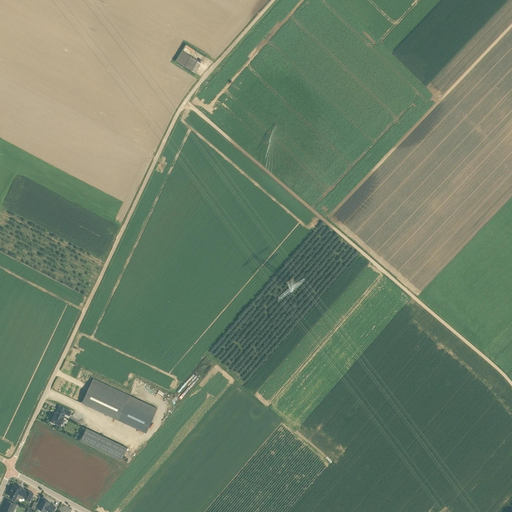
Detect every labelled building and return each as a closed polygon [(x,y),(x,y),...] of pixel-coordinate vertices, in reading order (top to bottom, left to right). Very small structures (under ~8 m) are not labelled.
[(191,56),(185,66),(195,73),(201,62),(191,56)] [(82,403),(146,433),(158,408),(93,378),(82,403)] [(60,406),(56,413),(55,413),(51,421),(52,422),(51,423),(54,424),(55,423),(60,426),(64,417),(65,414),(69,416),(71,411),(60,406)] [(128,448),(87,428),(81,441),(122,460),(128,448)] [(23,489),(23,488),(18,485),(17,487),(14,485),(10,492),(12,493),(10,496),(15,499),(19,493),(24,496),(23,497),(30,501),(34,494),(27,490),(27,491),(23,489)] [(50,503),(43,499),(38,507),(45,511),(46,510),(48,511),(52,511),(56,507),(50,504),(50,503)] [(13,511),(16,504),(7,500),(1,511),(13,511)]
